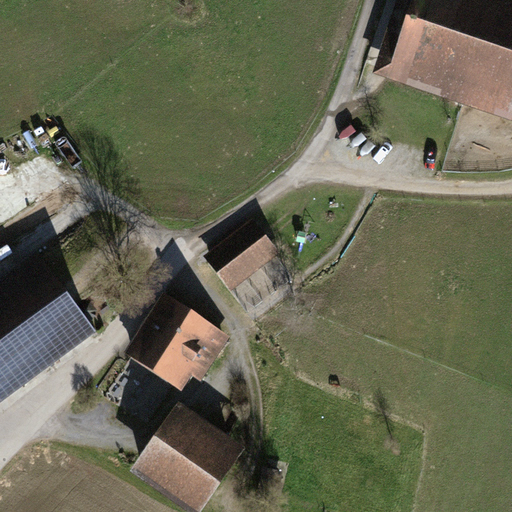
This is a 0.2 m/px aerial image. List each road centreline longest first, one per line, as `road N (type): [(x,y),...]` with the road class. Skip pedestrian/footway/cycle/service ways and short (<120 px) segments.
road 1 (track): [(375,0),(328,133),(283,184),(180,259),(0,452)]
road 2 (track): [(511,188),(405,187),(301,164)]
